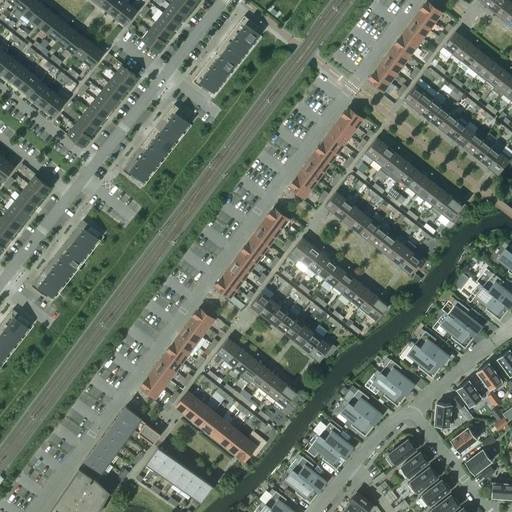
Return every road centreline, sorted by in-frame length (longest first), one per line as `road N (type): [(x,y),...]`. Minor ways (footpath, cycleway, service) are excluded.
road 1 (residential): [(414,0),(33,511)]
road 2 (residential): [(226,0),(97,164)]
road 3 (residential): [(412,412),(357,462),(319,511)]
road 4 (residential): [(511,327),(412,412)]
road 5 (residential): [(412,412),(489,511)]
road 6 (residential): [(97,164),(0,87)]
